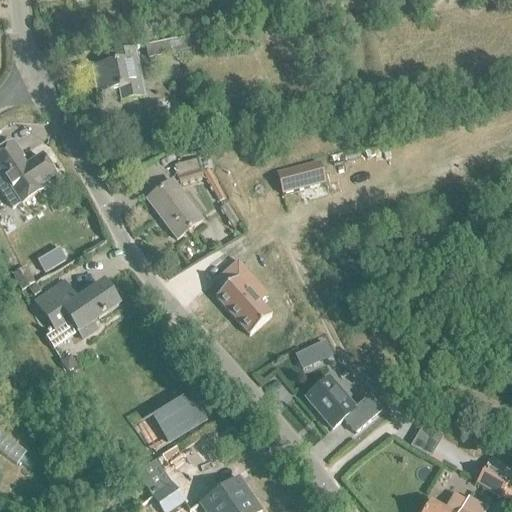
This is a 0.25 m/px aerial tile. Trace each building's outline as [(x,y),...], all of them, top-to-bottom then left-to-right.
[(199,38),(145,48),(147,61),(201,50),(199,38)] [(109,55),(111,65),(89,70),(95,97),(116,93),(119,105),(143,100),(134,51),(109,55)] [(0,193),(12,211),(20,206),(39,194),(36,189),(52,178),(40,159),(22,171),(16,162),(19,160),(9,146),(0,151),(0,193)] [(209,172),(212,171),(207,158),(173,168),(180,188),(203,181),(202,176),(203,176),(219,204),(225,201),(212,177),(209,172)] [(318,164),(276,175),(281,197),(324,186),(318,164)] [(145,203),(176,243),(201,224),(171,184),(145,203)] [(227,207),(220,211),(230,231),(238,227),(229,212),(227,207)] [(237,264),(213,285),(222,295),(215,301),(249,339),(271,319),(259,306),(268,298),(237,264)] [(25,269),(11,277),(21,294),(35,286),(25,269)] [(61,286),(34,304),(41,314),(54,334),(68,324),(75,334),(81,342),(96,332),(91,325),(116,308),(109,297),(107,299),(106,297),(100,288),(86,297),(74,305),(69,297),(68,295),(61,286)] [(35,287),(28,292),(32,299),(40,294),(35,287)] [(322,345),(308,352),(315,366),(329,359),(322,345)] [(75,369),(69,359),(59,365),(66,375),(75,369)] [(327,382),(304,401),(331,433),(342,423),(354,436),(381,413),(370,400),(354,413),(327,382)] [(169,448),(207,425),(190,398),(153,421),(169,448)] [(135,477),(151,500),(159,511),(172,511),(182,505),(169,487),(153,464),(135,477)] [(474,486),(499,500),(508,483),(508,482),(484,469),(481,473),(474,486)] [(215,496),(199,508),(201,511),(258,511),(237,481),(220,493),(220,492),(215,495),(215,496)] [(441,511),(428,505),(424,511),(485,511),(486,511),(467,501),(465,504),(453,497),(451,499),(444,511),(441,511)]
